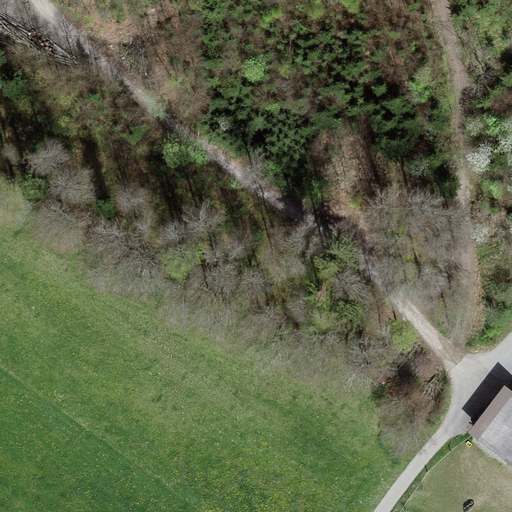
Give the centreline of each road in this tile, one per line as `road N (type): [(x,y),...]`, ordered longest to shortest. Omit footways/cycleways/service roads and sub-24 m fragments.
road 1 (track): [(49,0),(72,30),(134,62),(244,153),(358,259),(473,387),(378,511)]
road 2 (track): [(511,275),(467,267),(462,128),(442,0)]
